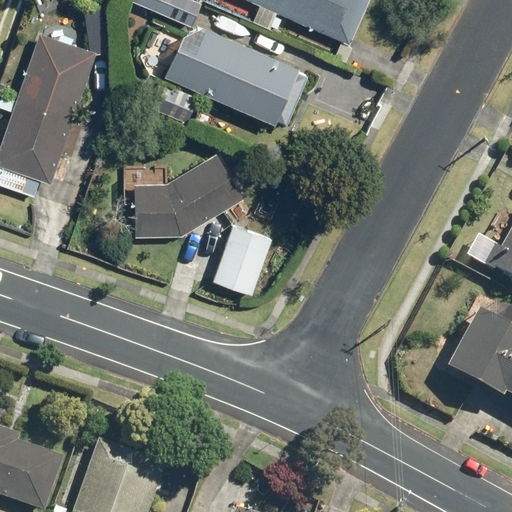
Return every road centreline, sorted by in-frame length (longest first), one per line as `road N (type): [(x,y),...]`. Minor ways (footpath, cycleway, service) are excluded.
road 1 (residential): [(290,404),(507,0)]
road 2 (residential): [(0,295),(290,404)]
road 3 (residential): [(290,404),(495,511)]
